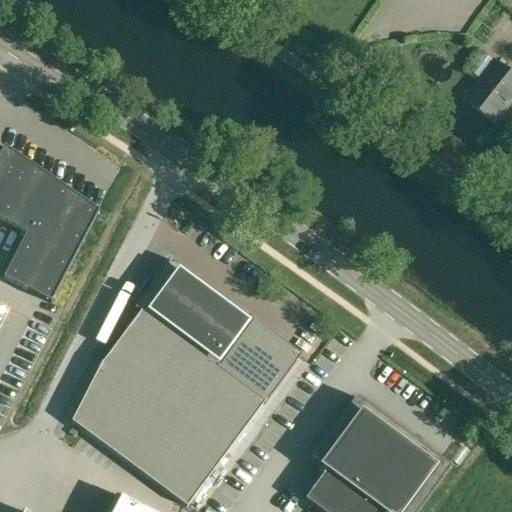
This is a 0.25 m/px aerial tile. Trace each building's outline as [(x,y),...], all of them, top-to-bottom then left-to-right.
[(466,73),(478,82),(463,100),(493,124),(511,99),(511,76),(493,62),(482,53),(466,73)] [(51,304),(99,212),(4,147),(0,154),(0,220),(26,234),(3,279),(51,304)] [(204,361),(176,399),(236,443),(264,405),(264,406),(301,357),(171,261),(135,310),(204,361)] [(419,511),(451,468),(356,398),(312,458),(328,470),(305,501),(319,511),(419,511)] [(149,511),(122,497),(114,511),(149,511)]
